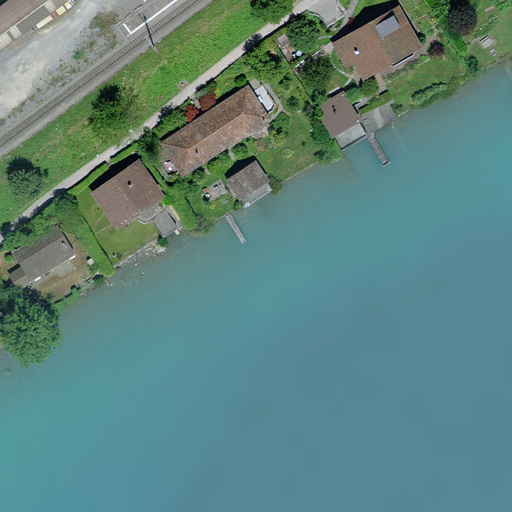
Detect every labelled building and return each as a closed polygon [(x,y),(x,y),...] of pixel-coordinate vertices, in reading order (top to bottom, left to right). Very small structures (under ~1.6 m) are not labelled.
[(0,49),(67,0),(11,0),(0,9),(0,49)] [(356,56),(365,71),(413,43),(389,1),(363,16),(371,29),(338,47),(346,62),(356,56)] [(246,89),(164,144),(183,172),(265,118),(246,89)] [(319,119),(327,131),(355,117),(348,102),(319,119)] [(327,131),(339,151),(365,135),(355,117),(327,131)] [(233,178),(249,202),(271,189),(254,164),(233,178)] [(101,192),(118,217),(152,193),(134,169),(101,192)] [(147,211),(163,237),(177,228),(161,202),(147,211)] [(55,229),(15,253),(31,278),(73,253),(64,239),(62,240),(55,229)]
